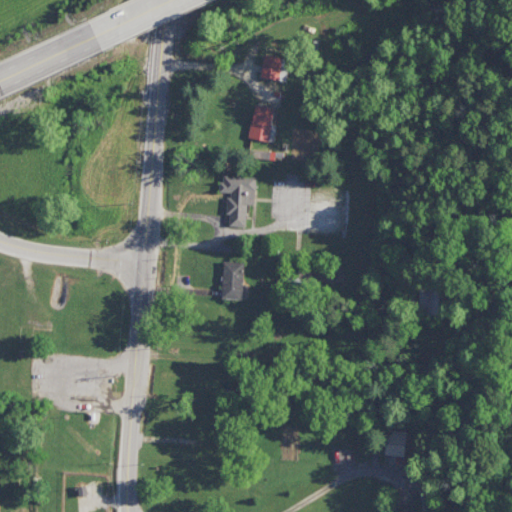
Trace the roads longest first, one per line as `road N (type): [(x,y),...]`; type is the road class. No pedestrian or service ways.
road 1 (secondary): [(144,269),(169,0)]
road 2 (secondary): [(131,511),(144,269)]
road 3 (primary): [(0,245),(62,262),(144,269)]
